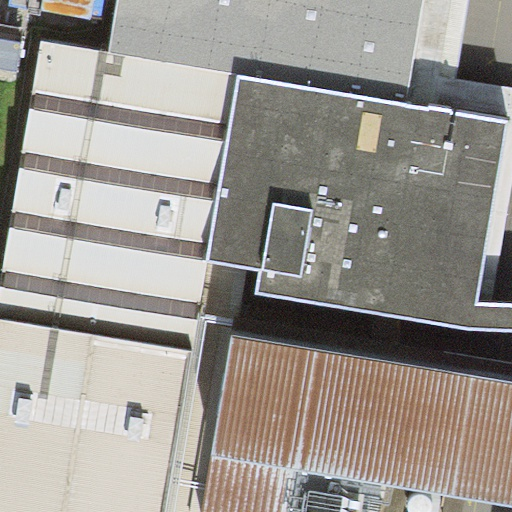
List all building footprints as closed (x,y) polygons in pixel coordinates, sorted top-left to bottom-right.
[(118,0),(110,57),(240,80),(451,118),(470,0),(118,0)] [(163,511),(206,268),(240,80),(110,57),(45,47),(0,318),(0,511),(163,511)] [(451,118),(240,80),(206,268),(261,277),(259,303),(470,335),(507,128),(451,118)] [(464,362),(234,325),(214,449),(444,483),(464,362)] [(511,370),(464,362),(444,483),(511,494),(511,370)] [(438,511),(444,483),(214,449),(202,511),(438,511)]
